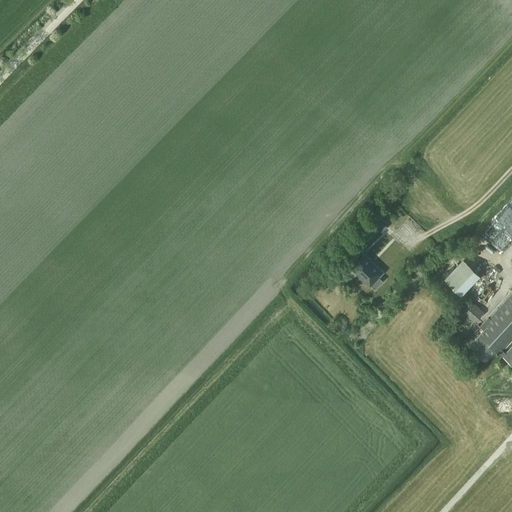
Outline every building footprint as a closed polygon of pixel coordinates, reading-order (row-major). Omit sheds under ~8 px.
[(380,219),(375,215),(367,222),(372,227),(375,225),(380,219)] [(502,251),(511,242),(511,240),(495,223),(485,233),(502,251)] [(366,233),(358,240),(362,244),(369,237),(366,233)] [(364,254),(352,266),(371,285),(372,285),(376,289),(384,281),(379,276),(383,272),(364,254)] [(466,255),(448,276),(466,292),(484,271),(466,255)] [(487,361),(498,350),(502,354),(511,343),(511,292),(484,322),(485,323),(482,327),(485,330),(471,345),(487,361)] [(484,311),(472,299),(460,311),(472,323),(484,311)] [(511,346),(503,356),(511,364),(511,346)]
